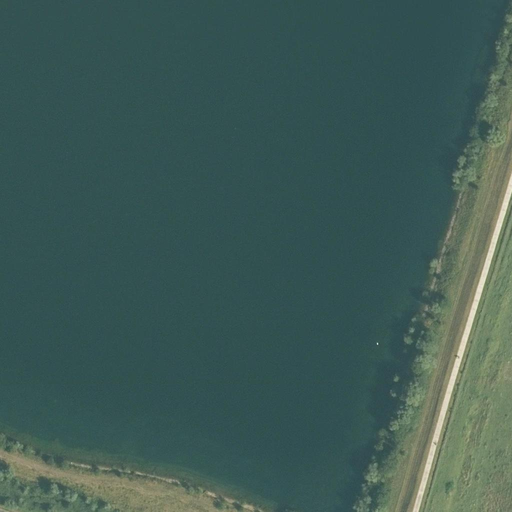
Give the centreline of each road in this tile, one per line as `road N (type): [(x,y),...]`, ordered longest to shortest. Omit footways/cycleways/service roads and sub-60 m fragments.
road 1 (track): [(511,110),(395,511)]
road 2 (track): [(213,511),(0,456)]
